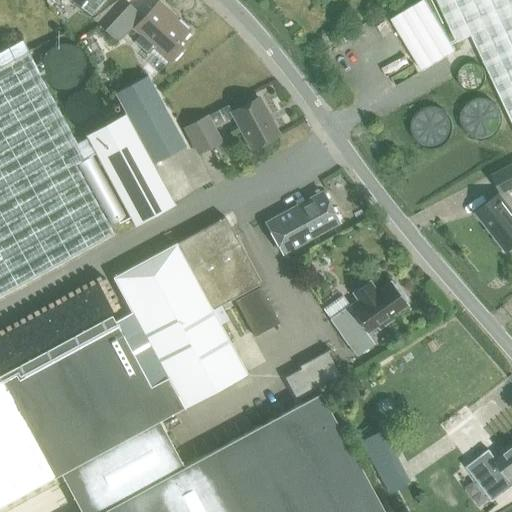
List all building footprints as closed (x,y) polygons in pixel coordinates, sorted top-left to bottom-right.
[(50,0),(56,4),(58,0),(70,0),(82,9),(91,16),(105,0),(50,0)] [(511,0),(437,0),(457,41),(471,35),(511,118),(511,0)] [(423,71),(455,52),(425,2),(393,20),(423,71)] [(136,43),(149,55),(153,49),(170,64),(183,49),(179,44),(187,33),(170,17),(172,14),(159,3),(145,20),(130,8),(105,34),(117,44),(134,30),(142,37),(136,43)] [(0,299),(115,237),(75,164),(95,154),(86,138),(73,146),(27,56),(28,55),(22,42),(0,52),(0,299)] [(97,42),(86,48),(96,66),(106,60),(97,42)] [(126,116),(86,138),(95,154),(134,227),(174,205),(153,165),(184,147),(147,78),(115,95),(126,116)] [(231,112),(251,150),(278,136),(258,98),(231,112)] [(185,129),(198,154),(221,141),(207,116),(185,129)] [(500,195),(477,213),(508,253),(511,249),(511,165),(496,174),(493,176),(498,186),(503,195),(501,196),(500,195)] [(342,231),(338,224),(321,194),(266,225),(283,254),(326,231),(330,238),(342,231)] [(0,506),(54,477),(60,474),(81,511),(383,511),(320,393),(183,466),(159,421),(248,373),(213,310),(221,306),(233,299),(261,284),(230,229),(237,225),(232,215),(114,280),(126,302),(112,309),(119,322),(114,325),(111,319),(0,375),(0,506)] [(342,296),(322,309),(331,321),(356,358),(373,345),(366,334),(377,327),(379,330),(392,320),(391,317),(406,306),(404,304),(405,298),(401,292),(397,293),(390,283),(375,293),(372,289),(371,287),(364,286),(357,291),(356,298),(359,301),(350,307),(342,296)] [(254,336),(279,323),(260,288),(235,302),(238,307),(254,336)] [(233,299),(221,306),(225,314),(238,307),(235,302),(233,299)] [(340,376),(338,371),(326,351),(286,374),(300,399),(340,376)] [(382,430),(362,441),(390,493),(410,482),(382,430)] [(511,449),(486,471),(488,473),(481,480),(495,497),(502,492),(503,494),(511,487),(511,449)]
